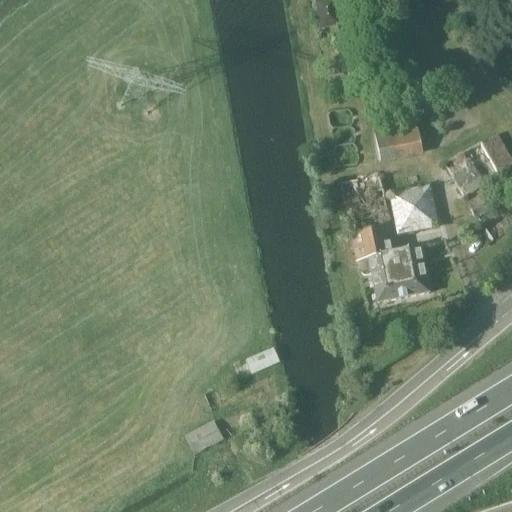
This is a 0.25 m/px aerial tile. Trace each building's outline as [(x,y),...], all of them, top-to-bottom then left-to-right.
[(316,5),(320,30),(339,27),(336,2),(316,5)] [(377,139),(381,163),(423,155),(418,131),(377,139)] [(443,166),(464,199),(500,178),(480,145),(443,166)] [(355,264),(358,263),(360,276),(364,278),(371,276),(376,304),(430,294),(421,248),(395,252),(380,179),(340,186),(355,264)] [(468,208),(475,220),(497,207),(490,195),(468,208)] [(476,222),(489,245),(511,231),(511,202),(476,222)] [(245,362),(252,376),(278,365),(272,350),(245,362)]
